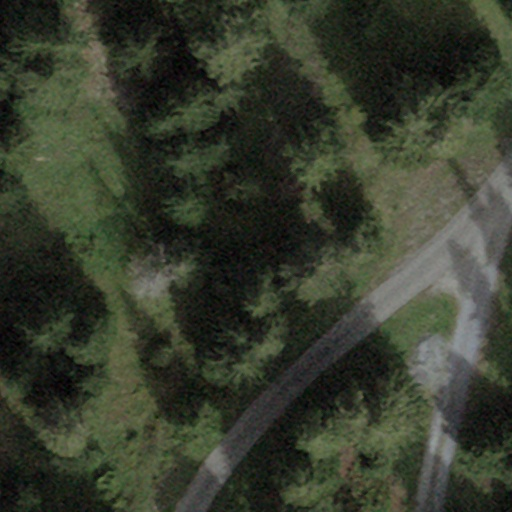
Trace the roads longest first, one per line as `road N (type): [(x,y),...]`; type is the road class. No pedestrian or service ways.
road 1 (track): [(189,511),(203,479),(289,380),(497,196),(511,171)]
road 2 (track): [(497,196),(445,399),(426,511)]
